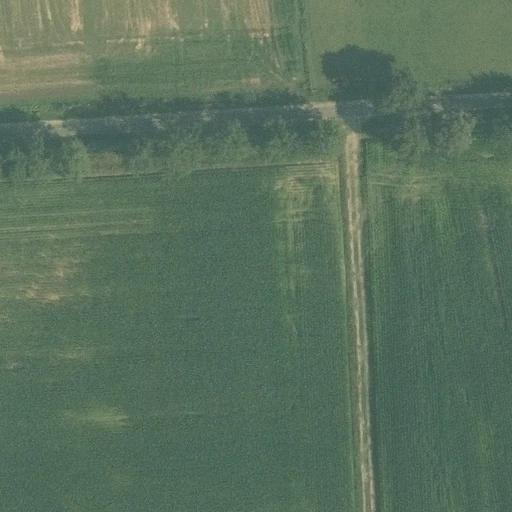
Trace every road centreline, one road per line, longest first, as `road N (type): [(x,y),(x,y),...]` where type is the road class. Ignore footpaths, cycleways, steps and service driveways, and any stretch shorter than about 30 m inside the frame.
road 1 (unclassified): [(0,132),(511,101)]
road 2 (track): [(371,511),(346,111)]
